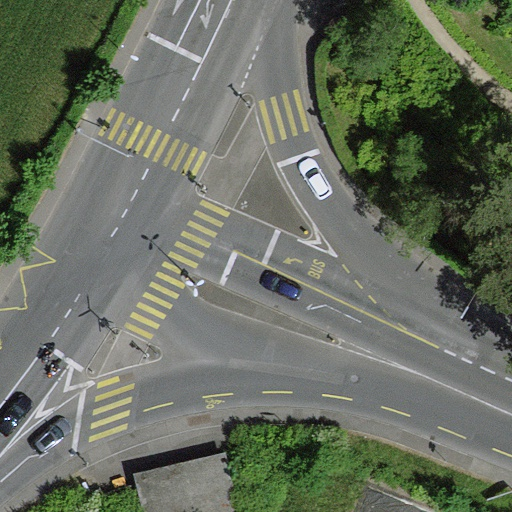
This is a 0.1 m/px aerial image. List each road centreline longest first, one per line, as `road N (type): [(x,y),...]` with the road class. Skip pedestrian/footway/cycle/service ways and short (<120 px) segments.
road 1 (secondary): [(451,348),(340,223),(299,159),(284,117),(270,0)]
road 2 (secondary): [(0,471),(81,427),(156,400),(260,382),(342,379)]
road 3 (tertiary): [(451,348),(127,200)]
road 4 (tertiary): [(92,271),(342,379)]
road 5 (secondary): [(127,200),(222,0)]
road 6 (tertiary): [(342,379),(511,429)]
road 7 (secondary): [(0,409),(92,271)]
